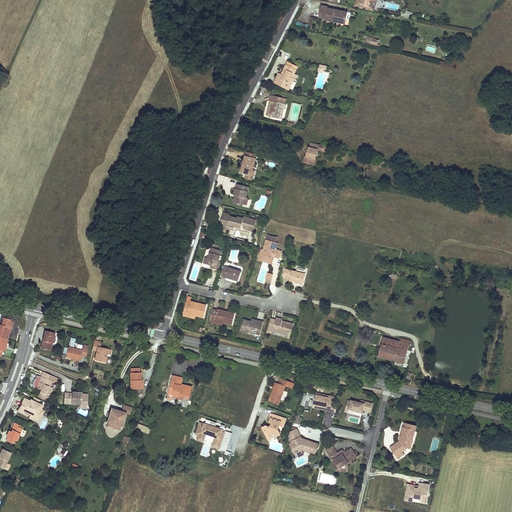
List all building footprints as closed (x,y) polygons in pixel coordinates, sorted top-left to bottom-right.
[(365,0),(364,4),(362,3),(361,3),(359,8),(373,11),(375,8),(371,7),(373,0),(376,0),(377,0),(365,0)] [(345,24),(347,12),(328,8),(328,7),(321,5),(320,10),(327,11),(326,19),(325,20),(345,24)] [(320,13),(319,17),(326,19),(327,11),(320,10),(320,13)] [(367,38),(364,37),(362,42),(378,46),(379,40),(367,37),(367,38)] [(283,86),(282,87),(288,90),(295,78),(292,77),(294,73),(298,66),(294,64),(292,67),(287,65),(282,73),(285,74),(284,76),(282,74),(279,73),(277,77),(274,83),(279,85),(280,84),(283,86)] [(272,100),(268,116),(281,119),(285,104),(282,103),(284,97),(272,94),(270,100),(272,100)] [(305,157),(304,162),(314,165),(317,150),(322,151),(324,146),(310,143),(309,148),(308,148),(306,157),(305,157)] [(258,155),(246,152),(244,161),(243,164),(245,165),(244,167),(242,166),(240,173),(247,175),(252,176),(253,170),(258,155)] [(253,180),(256,171),(253,170),(252,176),(247,175),(245,178),(253,180)] [(249,188),(237,184),(235,189),(234,195),(236,195),(238,196),(237,198),(235,198),(234,204),(237,205),(238,203),(243,204),(247,205),(249,199),(246,198),(249,188)] [(222,219),(220,226),(228,228),(229,225),(235,226),(241,228),(242,224),(246,225),(245,229),(253,232),(257,220),(248,218),(247,222),(243,221),(244,219),(237,217),(237,218),(231,216),(231,215),(224,213),(222,219)] [(268,235),(264,250),(262,249),(260,258),(266,260),(267,259),(269,260),(270,258),(274,259),(275,257),(279,258),(281,251),(277,250),(278,244),(276,243),(278,238),(268,235)] [(217,267),(217,269),(220,270),(223,262),(219,260),(222,251),(212,248),(209,258),(207,257),(205,263),(209,264),(213,265),(217,267)] [(242,271),(226,266),(223,278),(226,279),(226,277),(233,279),(239,281),(242,271)] [(305,274),(286,269),(284,277),(291,278),(291,280),(293,281),(296,282),(296,281),(299,281),(298,282),(303,283),(305,274)] [(186,304),(183,314),(195,317),(204,318),(207,306),(202,305),(198,304),(198,306),(196,306),(196,304),(190,302),(189,304),(186,304)] [(213,311),(211,321),(223,324),(233,326),(236,314),(231,313),(227,312),(226,314),(224,313),(224,312),(217,310),(217,311),(213,311)] [(268,330),(273,331),(291,336),(294,322),(290,321),(283,320),(282,322),(280,321),(281,319),(277,318),(276,320),(271,319),(268,330)] [(241,330),(260,335),(263,322),(259,321),(259,324),(252,323),(248,322),(244,321),(241,330)] [(0,352),(4,354),(5,350),(4,349),(5,346),(7,335),(8,333),(9,333),(10,329),(0,326),(0,352)] [(54,334),(44,332),(42,338),(40,349),(50,351),(52,344),(53,337),(54,334)] [(382,341),(378,356),(393,360),(404,363),(410,341),(402,339),(401,342),(383,337),(383,339),(381,339),(381,340),(382,341)] [(100,342),(94,341),(93,348),(98,349),(98,351),(96,359),(105,361),(107,352),(108,348),(99,346),(100,342)] [(83,350),(69,347),(67,358),(81,361),(82,355),(87,357),(88,349),(84,348),(83,350)] [(135,368),(130,368),(131,388),(142,388),(142,380),(141,380),(141,372),(140,372),(140,368),(135,368)] [(51,387),(53,382),(57,380),(58,378),(53,376),(44,372),(41,377),(38,385),(41,387),(40,390),(42,390),(39,398),(45,400),(46,398),(47,399),(49,398),(50,396),(54,388),(51,387)] [(178,376),(173,375),(171,381),(181,383),(183,377),(178,376)] [(275,382),(270,401),(280,404),(281,400),(284,390),(285,385),(293,388),(294,382),(287,380),(280,378),(279,384),(275,382)] [(181,383),(171,381),(168,392),(173,394),(172,395),(178,396),(177,398),(183,399),(184,397),(189,399),(192,386),(181,383)] [(73,392),(66,392),(66,402),(81,402),(88,402),(88,394),(82,394),(78,393),(78,391),(73,391),(73,392)] [(334,397),(321,394),(316,393),(314,404),(313,407),(331,411),(332,407),(334,398),(334,397)] [(41,401),(35,398),(33,401),(25,397),(22,404),(19,412),(31,417),(37,420),(41,412),(44,406),(40,404),(41,401)] [(367,412),(371,413),(373,404),(365,402),(365,404),(351,401),(351,402),(348,401),(345,411),(348,412),(349,410),(362,414),(363,411),(367,412)] [(129,413),(131,406),(123,404),(122,410),(126,412),(125,412),(129,413)] [(122,410),(111,407),(109,412),(108,416),(107,421),(108,421),(120,425),(121,425),(125,412),(126,412),(122,410)] [(44,413),(41,412),(37,420),(31,417),(29,421),(39,425),(44,413)] [(268,440),(276,436),(280,433),(277,429),(279,425),(282,426),(285,418),(273,414),(269,413),(268,417),(270,417),(268,422),(271,422),(270,426),(269,427),(266,426),(261,428),(265,434),(268,440)] [(301,425),(302,418),(295,416),(293,423),(301,425)] [(218,428),(213,426),(215,421),(205,418),(203,423),(198,421),(195,433),(198,434),(196,438),(202,440),(205,432),(214,435),(211,445),(225,449),(231,431),(224,429),(222,433),(221,432),(222,428),(223,424),(219,423),(218,428)] [(22,429),(19,427),(20,425),(15,422),(14,426),(12,430),(13,430),(12,432),(11,432),(9,431),(6,436),(9,437),(7,440),(13,443),(15,440),(16,436),(18,437),(22,429)] [(409,424),(403,422),(400,434),(402,435),(401,441),(399,441),(391,447),(398,459),(404,455),(403,451),(403,450),(406,448),(407,448),(410,449),(411,442),(410,442),(411,438),(412,438),(416,425),(409,424)] [(138,424),(136,429),(147,433),(149,428),(138,424)] [(299,432),(297,428),(290,432),(288,437),(289,437),(292,443),(290,444),(292,447),(291,447),(293,452),(297,453),(302,450),(315,455),(319,444),(312,442),(308,440),(305,439),(302,438),(299,432)] [(331,468),(336,469),(342,470),(346,471),(346,468),(348,463),(356,457),(354,453),(351,448),(344,453),(342,450),(338,452),(337,453),(332,446),(326,450),(333,460),(331,468)] [(12,453),(3,449),(1,453),(0,454),(0,466),(4,469),(12,453)] [(408,485),(405,500),(412,502),(413,497),(421,499),(420,502),(426,504),(430,485),(420,482),(419,487),(408,485)]
